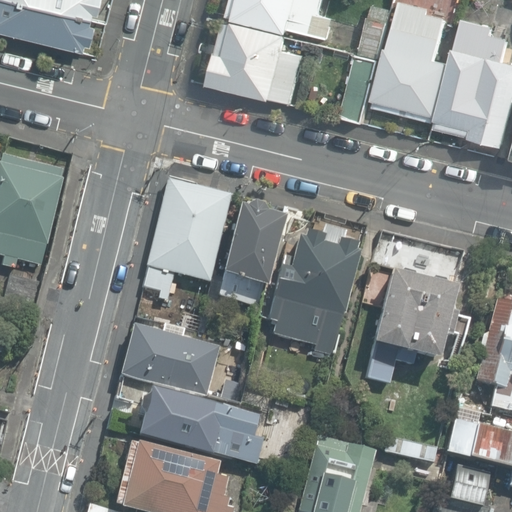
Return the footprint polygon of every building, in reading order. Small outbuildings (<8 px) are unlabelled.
[(87,24),(88,16),(24,0),(0,0),(0,25),(80,49),(82,44),(87,45),(92,25),(87,24)] [(24,0),(88,16),(90,10),(95,11),(97,0),(24,0)] [(288,29),(327,39),(333,17),(320,13),(323,0),(234,0),(231,15),(235,16),(234,19),(287,33),(288,29)] [(360,51),(378,55),(390,7),(372,2),(360,51)] [(374,107),(434,122),(450,64),(435,60),(446,21),(427,16),(428,11),(401,4),(389,48),(387,48),(374,101),(376,101),(374,107)] [(287,33),(234,19),(233,22),(225,20),(208,82),(289,103),(302,55),(282,50),(287,33)] [(511,62),(504,60),(509,38),(493,34),(495,27),(464,19),(457,49),(455,48),(437,121),(438,121),(436,128),(470,137),(470,139),(503,147),(511,112),(511,62)] [(341,118),(364,124),(381,60),(358,54),(341,118)] [(1,265),(15,268),(17,259),(42,265),(63,179),(59,178),(61,171),(0,156),(0,255),(4,256),(1,265)] [(143,287),(169,293),(173,273),(209,281),(230,194),(167,179),(146,266),(148,267),(143,287)] [(219,296),(259,306),(264,285),(268,286),(285,218),(264,213),(260,206),(249,204),(243,208),(237,206),(221,274),(224,274),(219,296)] [(319,236),(307,233),(303,232),(302,238),(297,237),(289,269),(280,267),(266,321),(275,323),(272,335),(299,342),(297,348),(330,356),(341,315),(342,316),(358,252),(355,251),(357,244),(342,240),(344,233),(321,227),(319,236)] [(372,265),(454,285),(461,252),(380,233),(372,265)] [(365,378),(388,384),(397,351),(435,360),(454,288),(390,272),(372,342),(374,342),(365,378)] [(511,297),(502,296),(501,300),(492,298),(484,335),(477,333),(472,356),(477,357),(471,384),(494,389),(490,408),(509,413),(510,407),(511,406),(511,297)] [(120,375),(204,396),(217,347),(132,327),(120,375)] [(257,363),(260,352),(253,350),(252,354),(250,354),(248,361),(257,363)] [(252,391),(257,367),(248,365),(244,385),(245,385),(244,389),(252,391)] [(232,402),(236,383),(224,380),(220,399),(232,402)] [(252,435),(257,416),(148,389),(146,397),(141,395),(137,410),(142,412),(136,435),(254,464),(261,437),(252,435)] [(511,470),(511,434),(453,420),(444,454),(511,470)] [(357,511),(373,452),(316,437),(297,511),(296,511),(357,511)] [(383,453),(431,464),(434,449),(387,438),(383,453)] [(122,506),(147,511),(231,511),(233,509),(226,507),(228,498),(223,496),(227,478),(217,476),(220,462),(137,442),(136,442),(135,444),(129,443),(114,504),(122,506)] [(428,511),(486,511),(489,503),(480,501),(487,475),(455,467),(448,491),(435,488),(428,511)]
